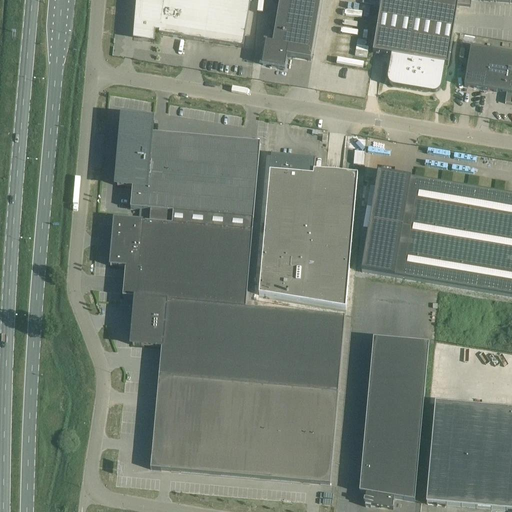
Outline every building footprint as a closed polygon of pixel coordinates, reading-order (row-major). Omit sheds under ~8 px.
[(139,0),(138,17),(143,18),(142,26),(140,25),(139,30),(142,30),(141,39),(154,40),(155,33),(160,33),(159,36),(243,49),(250,0),(139,0)] [(287,58),(311,62),(321,0),(280,0),(272,47),(264,46),(261,66),(285,70),(287,58)] [(511,0),(381,0),(373,54),(391,57),(388,78),(388,80),(388,82),(388,84),(389,86),(391,87),(393,88),(395,88),(397,89),(413,92),(428,94),(432,95),(434,95),(436,94),(438,94),(439,92),(441,91),(441,89),(442,87),(445,66),(448,67),(453,33),(458,7),(471,8),(472,1),(511,4),(511,0)] [(507,95),(505,105),(511,105),(511,54),(471,48),(464,88),(507,95)] [(152,123),(123,120),(117,187),(132,188),(130,210),(150,212),(174,214),(254,221),(260,144),(151,135),(152,123)] [(272,156),(259,296),(346,311),(358,176),(315,172),(316,161),(272,157),(272,156)] [(506,196),(410,180),(380,175),(378,174),(361,273),(511,298),(511,197),(506,196)] [(174,214),(150,212),(149,224),(114,221),(110,267),(125,268),(123,299),(137,300),(246,310),(252,233),(254,221),(174,214)] [(137,300),(133,346),(161,349),(159,379),(151,471),(330,487),(338,395),(345,318),(246,310),(137,300)] [(429,345),(373,340),(359,494),(366,495),(364,506),(393,511),(395,500),(415,503),(429,345)] [(489,510),(511,511),(511,411),(498,410),(435,404),(426,504),(489,510)]
